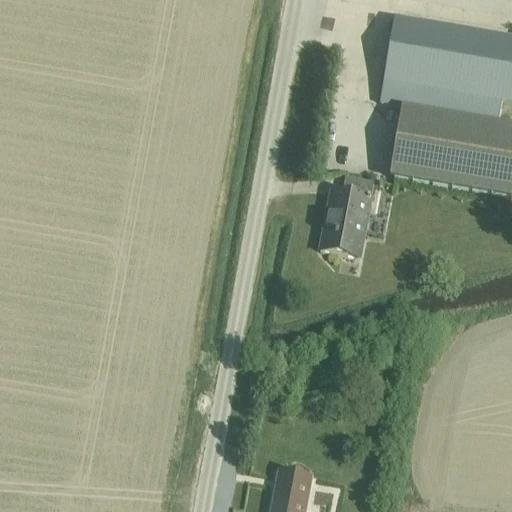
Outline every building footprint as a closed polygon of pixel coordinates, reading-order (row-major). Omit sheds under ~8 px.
[(501,106),(511,107),(511,43),(393,22),(379,106),(497,127),(501,106)] [(511,137),(404,119),(393,185),(511,204),(511,137)] [(358,262),(372,188),(345,182),(342,198),(330,196),(319,255),(358,262)] [(371,463),(368,479),(386,482),(389,466),(371,463)] [(271,511),(304,511),(310,481),(278,476),(271,511)]
